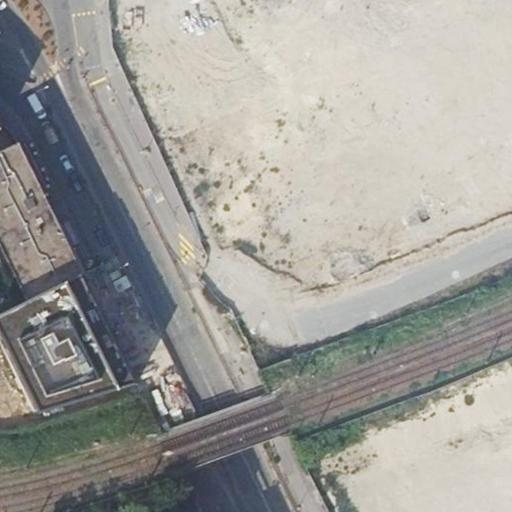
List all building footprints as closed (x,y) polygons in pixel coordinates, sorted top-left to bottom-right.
[(470,225),(511,208),(511,0),(110,0),(109,1),(124,41),(119,44),(173,187),(266,315),(364,279),(388,262),(394,271),(420,261),(470,225)] [(83,273),(18,142),(0,151),(0,239),(17,274),(23,271),(35,296),(38,295),(83,273)] [(23,271),(17,274),(30,299),(35,296),(23,271)] [(0,314),(0,329),(43,415),(90,402),(138,384),(83,273),(38,295),(35,296),(30,299),(0,314)] [(511,511),(511,352),(318,432),(350,511),(511,511)]
